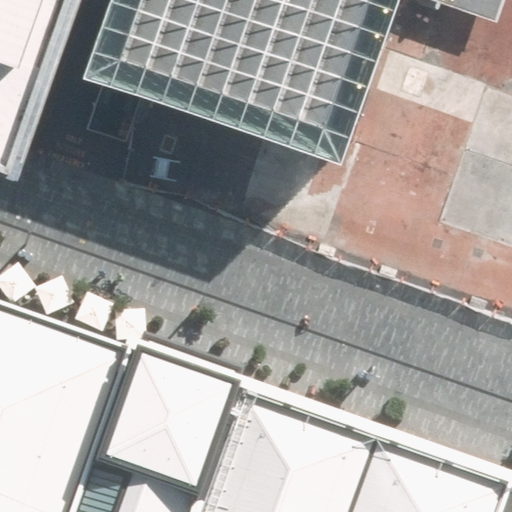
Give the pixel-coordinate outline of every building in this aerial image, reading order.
[(0,0),(0,147),(29,157),(48,100),(66,46),(77,15),(82,0),(0,0)] [(104,24),(334,103),(369,0),(82,0),(77,15),(104,24)] [(511,451),(0,268),(0,333),(116,373),(503,504),(511,507),(511,451)] [(0,511),(69,511),(116,373),(0,333),(0,511)] [(500,511),(503,504),(116,373),(69,511),(500,511)]
